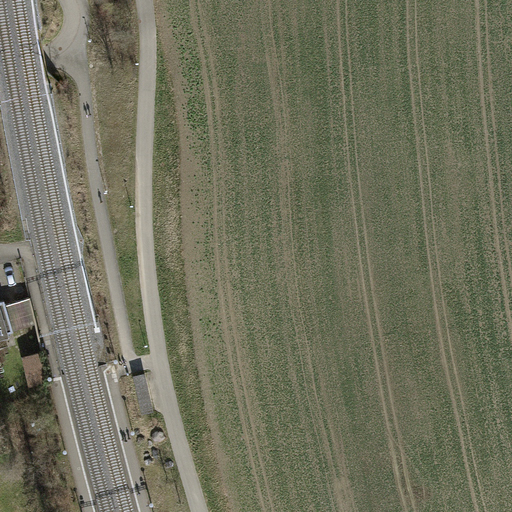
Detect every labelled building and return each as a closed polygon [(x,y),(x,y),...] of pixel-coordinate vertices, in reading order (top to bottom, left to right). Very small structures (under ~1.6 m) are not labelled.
[(30,298),(5,306),(13,331),(36,324),(30,298)] [(0,334),(5,333),(13,331),(5,306),(4,301),(0,301),(0,334)] [(0,334),(0,347),(8,345),(5,333),(0,334)] [(42,351),(23,356),(29,386),(49,382),(42,351)] [(133,376),(142,414),(154,411),(146,373),(133,376)]
